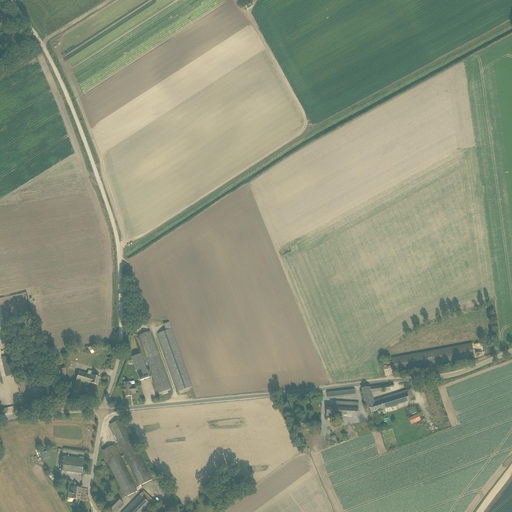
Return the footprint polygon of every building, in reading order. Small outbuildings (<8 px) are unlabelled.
[(192,387),(171,329),(169,323),(164,324),(166,331),(158,334),(179,392),(192,387)] [(138,336),(159,394),(171,390),(150,331),(138,336)] [(475,358),(472,344),(392,359),(394,372),(431,366),(432,366),(432,365),(475,358)] [(141,354),(136,356),(131,358),(140,381),(149,378),(148,373),(141,354)] [(9,356),(3,357),(5,376),(12,376),(9,356)] [(76,381),(72,394),(79,396),(83,383),(89,385),(90,383),(97,386),(100,378),(92,376),(93,373),(88,371),(87,375),(78,372),(76,381)] [(388,397),(374,401),(372,393),(394,390),(394,384),(361,389),(367,407),(369,406),(371,413),(414,400),(411,390),(388,396),(388,397)] [(132,386),(131,386),(124,387),(125,397),(131,397),(130,395),(136,394),(135,386),(132,386)] [(328,398),(355,395),(355,389),(327,393),(328,398)] [(327,407),(326,416),(358,418),(359,403),(335,402),(335,407),(327,407)] [(421,420),(418,414),(413,417),(409,419),(411,424),(421,420)] [(152,479),(123,418),(110,424),(125,454),(121,456),(115,444),(103,450),(125,497),(138,491),(121,457),(125,455),(140,485),(152,479)] [(82,474),(84,459),(79,458),(79,462),(64,460),(62,471),(82,474)] [(51,473),(48,475),(52,481),(56,479),(51,473)] [(67,498),(71,499),(79,500),(81,489),(71,487),(70,493),(68,493),(67,498)] [(141,511),(149,504),(149,503),(152,500),(143,492),(123,511),(141,511)] [(114,511),(123,503),(118,498),(106,509),(109,511),(114,511)]
